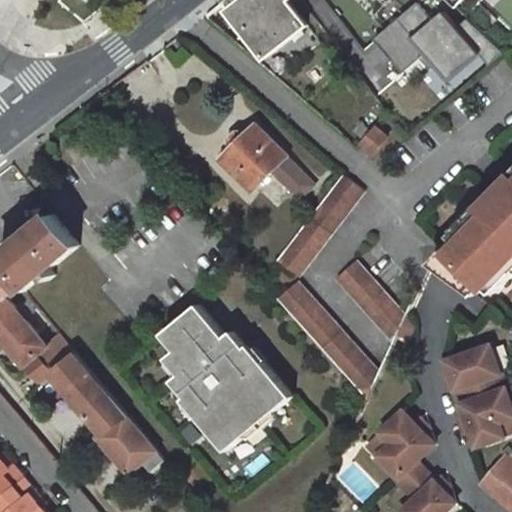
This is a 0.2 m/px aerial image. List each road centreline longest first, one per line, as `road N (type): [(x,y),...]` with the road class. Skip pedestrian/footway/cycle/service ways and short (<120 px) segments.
road 1 (secondary): [(23,120),(171,0)]
road 2 (unknown): [(511,109),(395,205)]
road 3 (unknown): [(0,413),(80,511)]
